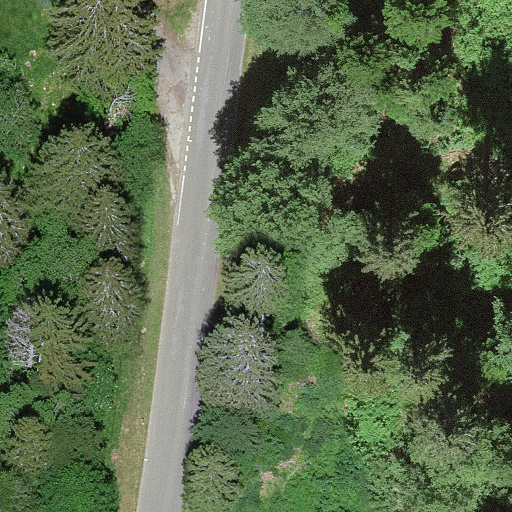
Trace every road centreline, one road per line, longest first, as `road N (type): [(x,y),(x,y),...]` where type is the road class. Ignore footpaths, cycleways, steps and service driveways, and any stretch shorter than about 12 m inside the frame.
road 1 (tertiary): [(228,0),(161,511)]
road 2 (track): [(219,74),(192,69),(129,0)]
